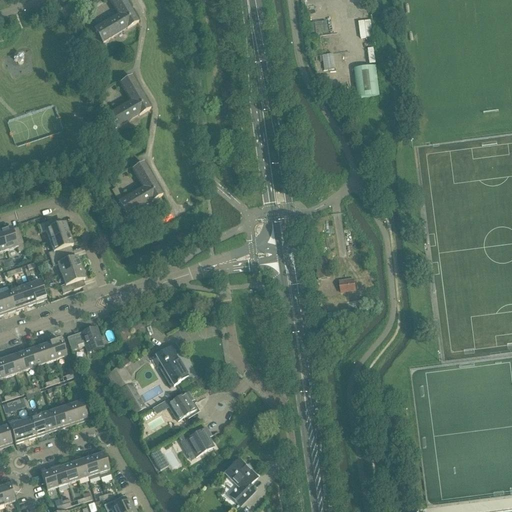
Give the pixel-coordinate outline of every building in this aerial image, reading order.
[(108,0),(118,16),(94,31),(99,39),(102,45),(113,38),(112,36),(125,28),(127,31),(138,24),(124,0),(108,0)] [(64,8),(70,19),(75,16),(69,5),(64,8)] [(58,11),(65,22),(70,19),(64,8),(58,11)] [(379,98),(376,68),(354,71),(358,100),(379,98)] [(106,117),(114,131),(125,125),(124,123),(137,115),(139,117),(150,110),(132,78),(128,81),(126,77),(118,82),(130,103),(106,117)] [(118,204),(127,218),(137,212),(136,209),(149,201),(151,204),(162,197),(144,165),(140,167),(138,164),(130,168),(143,190),(118,204)] [(46,233),(49,243),(69,236),(65,225),(60,226),(58,220),(38,227),(41,234),(46,233)] [(11,229),(0,232),(0,233),(6,253),(17,249),(18,254),(25,252),(19,232),(13,234),(11,229)] [(48,255),(50,262),(70,255),(68,249),(73,247),(69,236),(49,243),(53,253),(48,255)] [(58,267),(61,277),(81,270),(77,259),(72,260),(70,255),(50,262),(53,268),(58,267)] [(316,262),(318,281),(330,279),(327,261),(316,262)] [(81,270),(61,277),(65,287),(60,289),(62,296),(82,289),(80,283),(85,281),(81,270)] [(354,281),(340,283),(341,294),(355,292),(354,281)] [(40,283),(29,286),(36,305),(46,302),(40,283)] [(29,286),(19,290),(26,309),(36,305),(29,286)] [(19,290),(9,294),(15,312),(26,309),(19,290)] [(9,294),(0,296),(0,301),(5,316),(15,312),(9,294)] [(336,313),(332,314),(336,337),(340,336),(336,313)] [(85,347),(88,354),(88,353),(102,348),(102,349),(103,349),(95,328),(81,334),(67,339),(71,352),(85,347)] [(60,341),(50,345),(56,362),(66,358),(60,341)] [(50,345),(39,349),(45,366),(56,362),(50,345)] [(170,349),(155,358),(158,363),(162,369),(158,372),(169,390),(173,388),(180,384),(179,383),(188,378),(179,364),(175,357),(177,356),(173,347),(170,349)] [(39,349),(29,352),(35,369),(45,366),(39,349)] [(29,352),(19,356),(25,373),(35,369),(29,352)] [(19,356),(9,359),(15,376),(25,373),(19,356)] [(9,359),(0,362),(0,366),(5,380),(15,376),(9,359)] [(121,369),(107,377),(116,391),(130,383),(127,384),(119,371),(121,369)] [(125,391),(122,393),(135,415),(144,410),(132,389),(125,392),(125,391)] [(193,402),(188,394),(167,406),(178,423),(196,413),(190,404),(193,402)] [(82,403),(71,407),(77,426),(88,422),(82,403)] [(71,407),(61,410),(67,429),(77,426),(71,407)] [(61,410),(50,414),(57,433),(67,429),(61,410)] [(50,414),(40,417),(46,436),(57,433),(50,414)] [(40,417),(30,420),(36,439),(46,436),(40,417)] [(30,420),(20,424),(26,443),(36,439),(30,420)] [(26,443),(20,424),(9,427),(15,446),(26,443)] [(6,428),(0,430),(0,446),(2,451),(12,447),(6,428)] [(185,442),(181,445),(188,456),(192,454),(196,460),(214,449),(208,440),(211,438),(206,430),(185,442)] [(158,451),(150,456),(160,472),(168,468),(158,451)] [(103,455),(93,459),(98,476),(100,481),(111,477),(103,455)] [(93,459),(82,462),(88,479),(98,476),(93,459)] [(82,462),(72,465),(78,483),(88,479),(82,462)] [(237,488),(228,497),(240,508),(255,493),(249,488),(257,480),(239,462),(225,476),(237,488)] [(72,465),(62,469),(68,486),(78,483),(72,465)] [(62,469),(52,472),(57,489),(68,486),(62,469)] [(57,489),(52,472),(41,476),(47,493),(57,489)] [(9,486),(0,489),(0,496),(4,507),(14,504),(9,486)] [(111,511),(134,511),(130,502),(125,504),(122,498),(103,507),(105,511),(111,511)]
